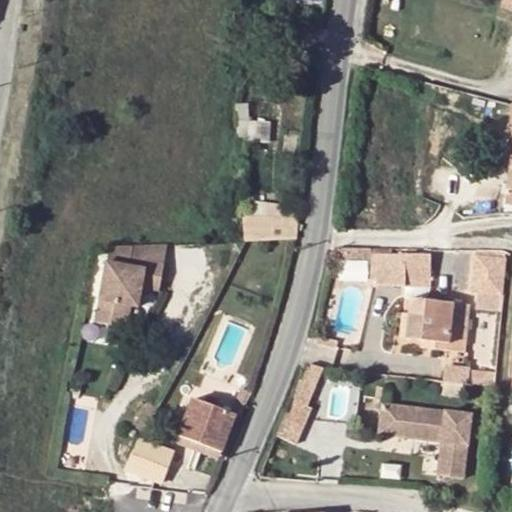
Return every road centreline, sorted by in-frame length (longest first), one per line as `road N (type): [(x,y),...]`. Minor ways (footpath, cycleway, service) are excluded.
road 1 (tertiary): [(340,0),(322,207),(301,333),(233,502)]
road 2 (unclassified): [(233,502),(390,500),(425,511)]
